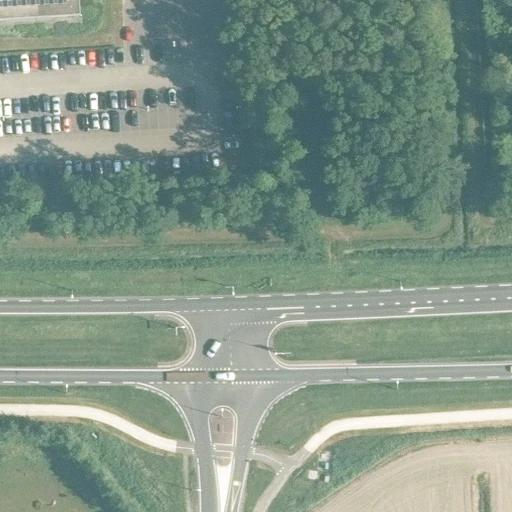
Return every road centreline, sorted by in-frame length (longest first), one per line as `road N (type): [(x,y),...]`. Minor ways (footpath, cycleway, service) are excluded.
road 1 (primary): [(511,303),(226,313)]
road 2 (primary): [(253,389),(511,380)]
road 3 (primary): [(226,313),(0,316)]
road 4 (primary): [(0,387),(200,391)]
road 5 (secondary): [(235,511),(253,389)]
road 6 (secondary): [(200,391),(209,511)]
